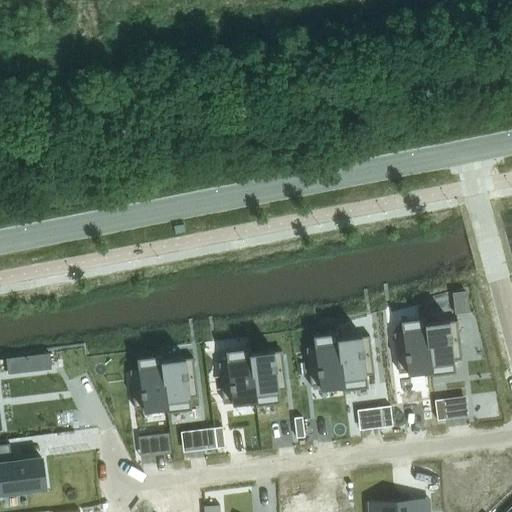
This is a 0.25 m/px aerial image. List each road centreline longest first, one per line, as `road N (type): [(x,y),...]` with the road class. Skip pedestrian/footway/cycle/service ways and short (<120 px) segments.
road 1 (track): [(0,155),(511,65)]
road 2 (secondary): [(464,153),(0,240)]
road 3 (residential): [(511,440),(122,486)]
road 4 (residential): [(511,324),(464,153)]
